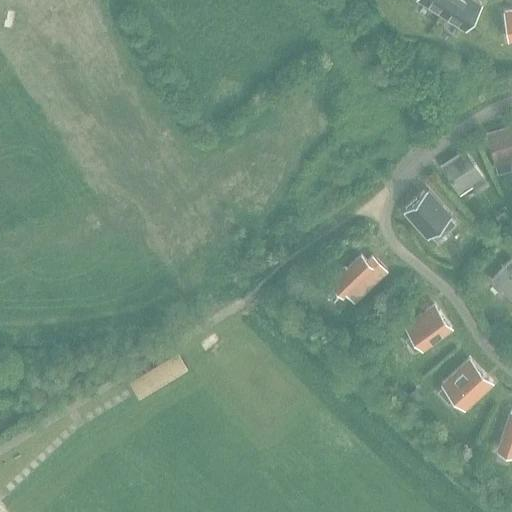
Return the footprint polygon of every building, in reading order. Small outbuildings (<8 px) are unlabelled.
[(419,0),(440,13),(448,0),(419,0)] [(479,4),(472,0),(448,0),(440,13),(464,28),(479,4)] [(508,159),(510,164),(511,163),(511,125),(485,133),(494,163),(508,159)] [(464,151),(443,165),(463,194),(476,187),(481,194),(490,189),(484,180),(481,176),(464,151)] [(451,215),(427,188),(402,210),(426,238),(442,224),(447,230),(454,223),(449,217),(451,215)] [(497,208),(491,210),(494,216),(500,214),(497,208)] [(353,302),(387,270),(371,253),(366,258),(360,252),(329,282),(342,296),(345,293),(353,302)] [(511,257),(491,279),(511,299),(511,257)] [(422,350),(452,327),(434,302),(403,325),(410,334),(404,338),(413,351),(419,347),(422,350)] [(128,379),(138,395),(187,365),(177,349),(128,379)] [(493,382),(469,356),(439,383),(442,386),(437,391),(448,402),(454,397),(465,408),(493,382)] [(511,409),(509,409),(495,450),(511,456),(511,409)]
